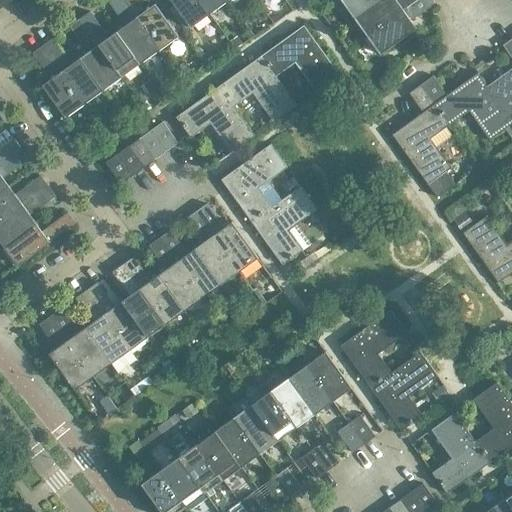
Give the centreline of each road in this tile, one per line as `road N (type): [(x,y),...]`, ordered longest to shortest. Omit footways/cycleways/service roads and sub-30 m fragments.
road 1 (residential): [(0,318),(120,227),(0,59)]
road 2 (residential): [(83,511),(0,407)]
